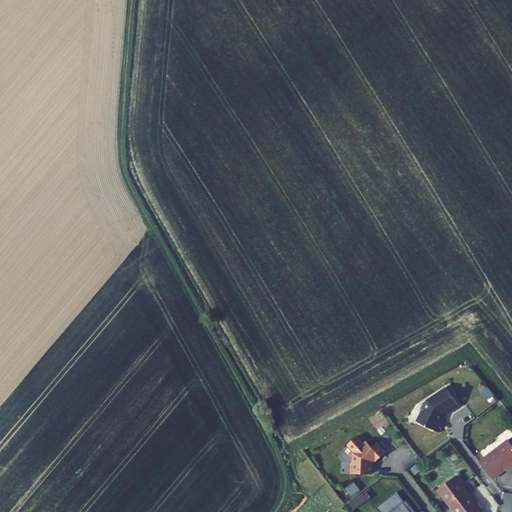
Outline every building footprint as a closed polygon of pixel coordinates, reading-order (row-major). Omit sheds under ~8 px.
[(432,379),(413,391),(413,392),(410,393),(407,399),(408,402),(403,412),(423,423),(429,412),(427,411),(430,406),(432,404),(433,406),(445,398),(432,379)] [(365,452),(372,445),(363,436),(358,440),(353,434),(350,437),(343,430),(334,438),(341,446),(339,447),(340,455),(338,455),(338,463),(341,466),(358,467),(358,455),(358,454),(363,449),(365,452)] [(466,454),(480,471),(500,455),(502,457),(510,451),(495,431),(466,454)] [(463,493),(442,467),(424,481),(447,511),(453,511),(470,499),(464,492),(463,493)] [(354,482),(346,488),(352,496),(360,490),(354,482)] [(404,511),(398,504),(397,506),(394,502),(398,499),(393,492),(390,494),(383,484),(363,500),(372,511),(404,511)] [(398,504),(404,511),(408,511),(398,499),(394,502),(397,506),(398,504)]
